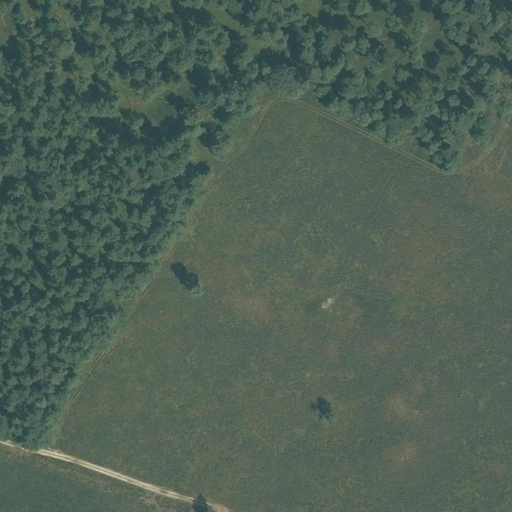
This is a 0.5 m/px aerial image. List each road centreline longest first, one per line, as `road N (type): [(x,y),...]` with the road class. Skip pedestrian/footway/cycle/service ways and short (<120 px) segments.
road 1 (track): [(263,99),(257,125),(36,450)]
road 2 (track): [(263,99),(288,98),(450,174),(489,146),(511,106)]
road 3 (track): [(0,36),(149,95),(227,110),(263,99)]
road 4 (track): [(221,511),(0,440)]
